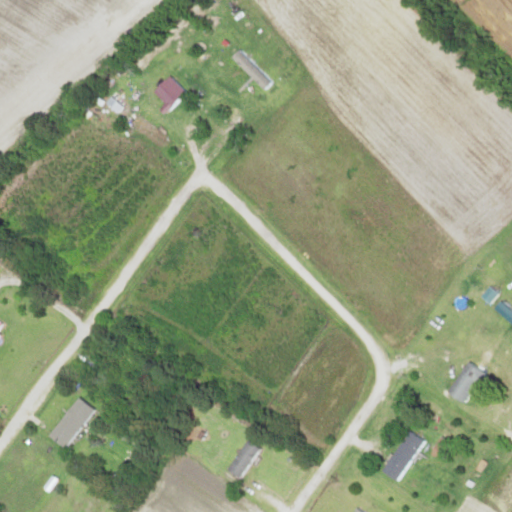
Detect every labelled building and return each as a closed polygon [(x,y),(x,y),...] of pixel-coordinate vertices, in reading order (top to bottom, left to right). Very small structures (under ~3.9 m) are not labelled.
[(280,83),(247,50),(237,59),(270,93),(280,83)] [(174,72),(190,88),(167,111),(163,106),(167,99),(157,87),(164,77),(174,72)] [(0,344),(11,325),(0,318),(0,344)] [(112,396),(121,401),(143,367),(135,361),(112,396)] [(442,392),(460,405),(482,375),(465,362),(442,392)] [(102,413),(93,407),(69,440),(77,446),(102,413)] [(408,482),(433,441),(417,431),(392,472),(408,482)] [(268,450),(255,441),(235,469),(248,479),(268,450)]
